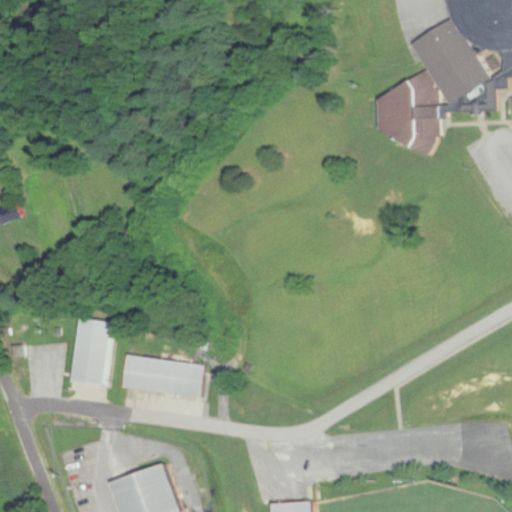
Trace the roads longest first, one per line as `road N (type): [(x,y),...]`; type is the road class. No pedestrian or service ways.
road 1 (residential): [(13,405),(289,434),(331,418),(511,311)]
road 2 (residential): [(53,511),(0,371)]
